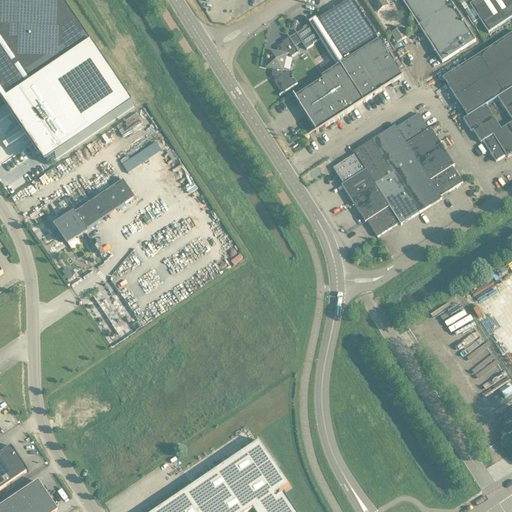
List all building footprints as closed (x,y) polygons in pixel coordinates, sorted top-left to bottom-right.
[(0,0),(0,90),(8,102),(92,45),(61,0),(0,0)] [(340,65),(378,40),(352,0),(348,0),(317,20),(315,19),(309,23),(311,27),(304,31),(303,29),(296,34),(306,49),(313,45),(312,44),(319,39),(320,41),(306,51),(305,48),(304,49),(303,48),(299,50),(300,51),(299,52),(301,54),(299,55),(302,60),(323,46),(336,67),(340,65)] [(369,0),(371,1),(377,12),(387,5),(383,0),(369,0)] [(401,0),(418,26),(442,62),(476,41),(452,5),(449,0),(401,0)] [(511,0),(477,0),(470,5),(488,33),(511,17),(511,0)] [(402,26),(390,33),(396,43),(407,36),(402,26)] [(511,88),(511,33),(442,78),(467,117),(486,105),(498,98),(497,97),(511,88)] [(267,60),(266,68),(274,69),(273,74),(273,76),(276,79),(274,81),(282,94),(297,84),(288,71),(285,74),(283,71),(286,55),(289,53),(291,57),(298,52),(289,38),(282,42),(284,44),(280,47),(279,48),(277,52),(269,51),(268,58),(267,58),(267,60)] [(378,40),(340,65),(364,102),(403,77),(402,77),(378,40)] [(92,45),(8,102),(4,104),(29,141),(39,156),(41,155),(47,164),(133,106),(92,45)] [(399,56),(408,51),(406,47),(397,51),(399,56)] [(336,67),(337,67),(293,95),(299,105),(302,103),(319,131),(321,132),(323,132),(324,131),(325,130),(324,128),(364,102),(340,65),(336,67)] [(441,80),(431,85),(434,90),(444,85),(441,80)] [(511,88),(497,97),(498,98),(505,110),(511,105),(511,88)] [(498,98),(486,105),(494,117),(501,129),(507,126),(511,122),(511,120),(505,110),(498,98)] [(467,117),(463,120),(471,132),(473,131),(494,117),(486,105),(467,117)] [(429,130),(418,114),(407,121),(417,137),(429,130)] [(501,129),(494,117),(473,131),(481,143),(482,142),(482,141),(493,135),(501,129)] [(407,121),(396,128),(406,144),(417,137),(407,121)] [(395,126),(374,139),(395,171),(415,158),(406,144),(396,128),(395,126)] [(511,133),(507,126),(501,129),(493,135),(506,155),(507,157),(511,153),(511,133)] [(417,137),(406,144),(415,158),(418,163),(442,147),(431,129),(429,130),(417,137)] [(506,155),(493,135),(482,141),(482,142),(496,162),(506,155)] [(120,159),(125,167),(159,146),(154,137),(120,159)] [(395,171),(374,139),(354,152),(355,154),(366,170),(375,184),(395,171)] [(454,166),(442,147),(418,163),(430,181),(441,174),(452,167),(454,166)] [(355,154),(333,168),(343,184),(343,185),(366,170),(355,154)] [(415,158),(395,171),(421,212),(441,199),(440,197),(430,181),(418,163),(415,158)] [(462,183),(452,167),(441,174),(451,190),(462,183)] [(343,185),(343,184),(341,186),(353,204),(377,189),(375,184),(366,170),(343,185)] [(421,212),(395,171),(375,184),(377,189),(389,207),(399,223),(400,225),(421,212)] [(451,190),(441,174),(430,181),(440,197),(451,190)] [(68,244),(135,198),(123,181),(56,226),(68,244)] [(377,189),(353,204),(365,223),(367,221),(389,207),(377,189)] [(399,223),(389,207),(367,221),(377,238),(399,223)] [(90,248),(105,241),(101,232),(86,239),(90,248)] [(237,248),(227,255),(230,261),(241,254),(237,248)] [(88,266),(74,275),(78,280),(91,271),(88,266)] [(125,296),(132,290),(129,285),(121,290),(125,296)] [(99,302),(111,302),(111,295),(109,295),(109,289),(104,288),(104,295),(99,295),(99,302)] [(501,432),(504,437),(511,431),(511,425),(501,432)] [(295,511),(283,494),(277,498),(275,495),(288,486),(258,440),(257,441),(258,442),(154,511),(295,511)] [(11,446),(0,453),(0,489),(28,471),(15,452),(11,446)] [(173,452),(167,456),(174,468),(180,465),(173,452)] [(56,511),(36,482),(0,506),(0,511),(56,511)]
